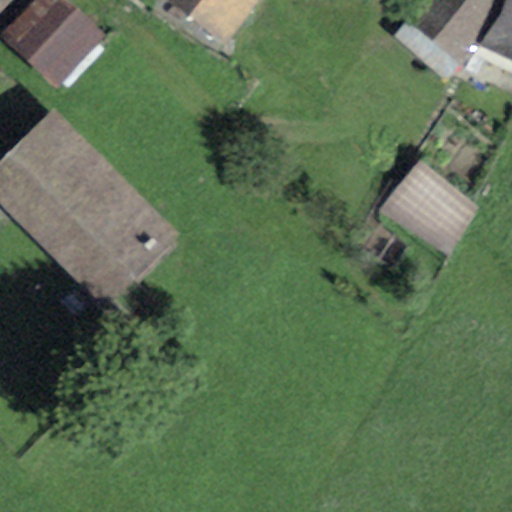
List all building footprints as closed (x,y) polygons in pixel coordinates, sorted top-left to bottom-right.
[(0,0),(0,19),(17,0),(0,0)] [(104,39),(57,0),(39,0),(3,42),(56,91),(104,39)] [(265,0),(156,0),(225,53),(265,0)] [(509,0),(424,0),(403,26),(466,73),(484,52),(501,22),(509,0)] [(511,0),(509,0),(501,22),(484,52),(511,63),(511,0)] [(178,242),(54,119),(0,172),(0,209),(106,315),(178,242)] [(472,201),(419,164),(383,215),(436,252),(472,201)]
